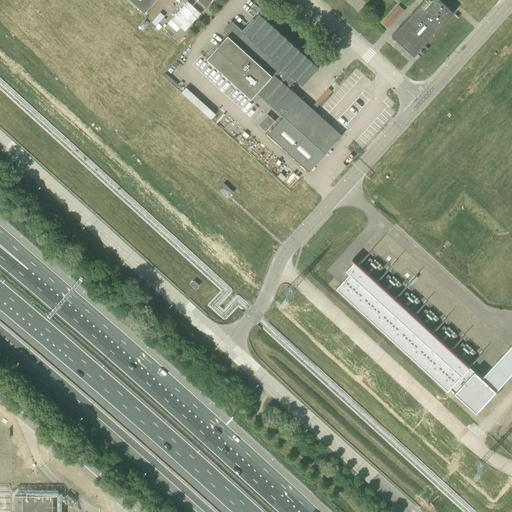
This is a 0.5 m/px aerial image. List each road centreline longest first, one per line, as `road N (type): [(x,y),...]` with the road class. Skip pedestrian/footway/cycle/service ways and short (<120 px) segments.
road 1 (motorway): [(289,511),(25,275)]
road 2 (motorway): [(0,295),(246,511)]
road 3 (motorway): [(0,331),(209,511)]
